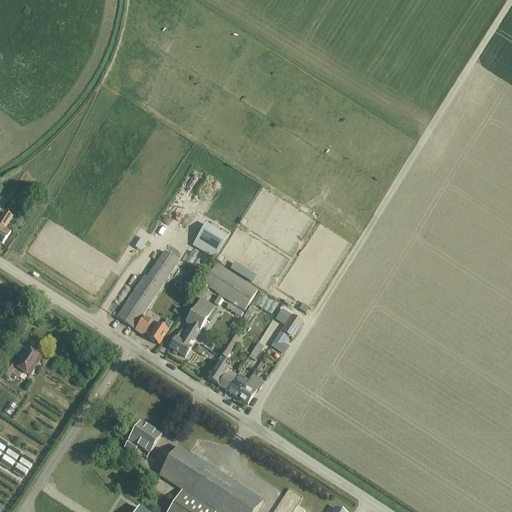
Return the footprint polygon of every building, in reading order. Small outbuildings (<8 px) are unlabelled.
[(206,165),(209,160),(202,156),(199,162),(206,165)] [(154,221),(154,222),(179,238),(212,188),(186,171),(183,176),(154,221)] [(11,233),(5,229),(12,218),(4,214),(0,220),(0,244),(2,246),(11,233)] [(190,234),(195,238),(201,228),(196,224),(190,234)] [(206,226),(193,246),(215,260),(228,239),(206,226)] [(138,260),(143,251),(138,248),(132,256),(138,260)] [(134,331),(179,263),(164,253),(151,272),(148,271),(116,319),(134,331)] [(245,312),(258,292),(216,266),(204,286),(245,312)] [(193,342),(215,309),(201,300),(186,323),(191,327),(185,337),(180,334),(170,350),(185,359),(192,349),(188,347),(192,341),(193,342)] [(285,325),(291,316),(282,310),(276,320),(285,325)] [(293,340),(303,324),(292,317),(281,333),(293,340)] [(163,330),(152,323),(145,318),(136,332),(144,337),(146,335),(150,338),(149,339),(159,346),(173,324),(168,321),(163,330)] [(207,380),(227,393),(237,377),(229,372),(230,370),(223,366),(239,341),(232,337),(219,356),(221,358),(207,380)] [(259,338),(248,355),(254,359),(265,342),(259,338)] [(35,370),(42,359),(29,351),(17,370),(11,367),(5,376),(11,379),(12,377),(16,379),(17,378),(19,379),(23,373),(30,377),(31,376),(33,376),(36,371),(35,370)] [(227,393),(238,400),(248,384),(249,382),(245,379),(244,381),(237,377),(227,393)] [(254,388),(248,384),(238,400),(248,406),(259,389),(255,386),(254,388)] [(69,403),(67,408),(74,412),(76,407),(69,403)] [(26,413),(22,422),(30,426),(34,417),(26,413)] [(11,426),(17,432),(23,425),(17,419),(11,426)] [(149,455),(161,437),(142,424),(126,449),(137,457),(141,450),(149,455)] [(57,436),(61,430),(55,426),(51,432),(57,436)] [(34,433),(30,441),(39,445),(43,436),(34,433)] [(257,511),(263,503),(178,448),(159,477),(182,492),(169,511),(257,511)]
